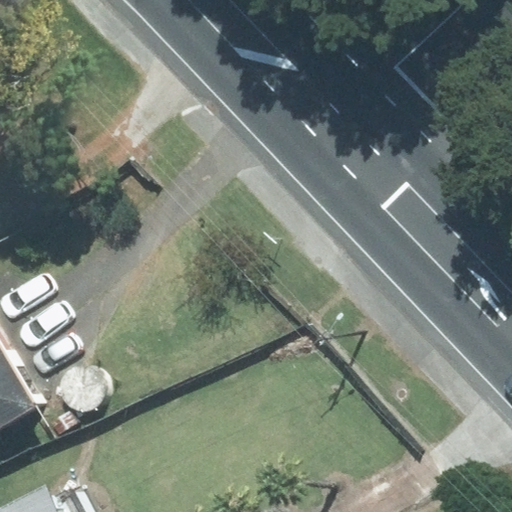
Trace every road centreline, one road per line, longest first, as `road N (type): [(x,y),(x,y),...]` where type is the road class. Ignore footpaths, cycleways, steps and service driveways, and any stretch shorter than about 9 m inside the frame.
road 1 (primary): [(326,134),(511,334)]
road 2 (residential): [(491,0),(326,134)]
road 3 (primary): [(197,0),(326,134)]
